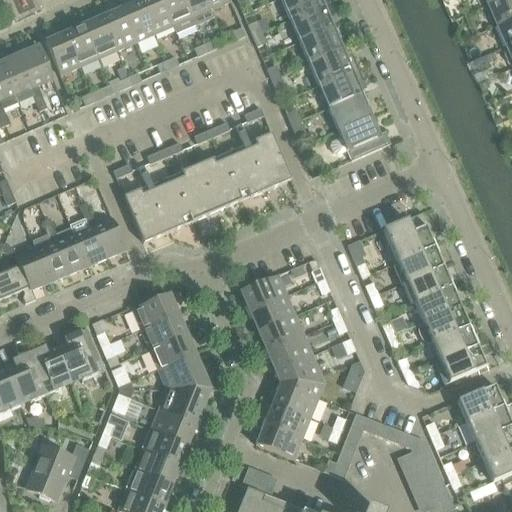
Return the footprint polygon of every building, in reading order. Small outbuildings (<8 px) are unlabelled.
[(154,37),(173,29),(160,0),(145,0),(139,3),(154,37)] [(176,36),(195,28),(182,0),(160,0),(173,29),(176,36)] [(213,20),(210,13),(204,0),(182,0),(195,28),(213,20)] [(227,0),(204,0),(210,13),(229,4),(227,0)] [(280,0),(289,22),(329,5),(326,0),(280,0)] [(511,0),(504,0),(489,7),(498,28),(511,21),(511,0)] [(139,3),(120,11),(135,45),(154,37),(139,3)] [(335,21),(329,5),(289,22),(299,44),(333,29),(330,23),(335,21)] [(120,11),(101,19),(116,53),(135,45),(120,11)] [(101,19),(83,27),(98,61),(116,53),(101,19)] [(511,21),(498,28),(507,49),(511,46),(511,21)] [(247,28),(252,39),(261,35),(256,24),(247,28)] [(83,27),(64,35),(79,70),(98,61),(83,27)] [(299,44),(308,66),(343,52),(333,29),(299,44)] [(233,44),(244,39),(241,30),(230,35),(233,44)] [(60,78),(79,70),(64,35),(45,44),(60,78)] [(266,46),(261,35),(252,39),(257,50),(266,46)] [(212,43),(203,47),(206,55),(215,51),(212,43)] [(197,59),(206,55),(203,47),(193,51),(197,59)] [(39,49),(19,58),(33,90),(37,88),(52,81),(39,49)] [(345,58),(343,52),(308,66),(318,88),(357,71),(351,56),(345,58)] [(494,54),(475,63),(479,72),(489,68),(488,65),(497,61),(494,54)] [(32,100),(34,102),(42,99),(37,88),(33,90),(19,58),(0,66),(17,106),(32,100)] [(175,59),(165,63),(169,72),(178,68),(175,59)] [(160,75),(169,72),(165,63),(157,67),(160,75)] [(0,66),(0,65),(0,105),(3,112),(17,106),(0,66)] [(266,72),(271,83),(280,79),(275,68),(266,72)] [(124,69),(116,73),(121,83),(128,80),(124,69)] [(364,87),(357,71),(318,88),(328,110),(362,96),(359,89),(364,87)] [(137,76),(128,80),(132,88),(141,84),(137,76)] [(285,90),(280,79),(271,83),(276,94),(285,90)] [(122,92),(132,88),(128,80),(121,83),(119,84),(122,92)] [(487,82),(479,85),(483,94),(491,90),(487,82)] [(100,92),(91,96),(94,104),(103,100),(100,92)] [(85,108),(94,104),(91,96),(81,100),(85,108)] [(328,110),(337,132),(371,118),(362,96),(328,110)] [(47,111),(42,99),(34,102),(38,114),(47,111)] [(246,125),(263,118),(260,111),(243,118),(246,125)] [(285,116),(290,127),(299,123),(294,112),(285,116)] [(9,127),(4,115),(0,116),(0,127),(1,130),(9,127)] [(502,116),(494,119),(497,127),(505,124),(502,116)] [(379,136),(371,118),(337,132),(341,141),(331,145),(330,149),(333,157),(337,158),(347,154),(351,164),(390,146),(385,134),(379,136)] [(304,134),(299,123),(290,127),(295,138),(304,134)] [(196,147),(229,133),(226,125),(193,139),(196,147)] [(142,197),(140,192),(123,199),(143,245),(290,182),(271,136),(253,143),(256,149),(250,151),(243,135),(237,138),(244,154),(215,166),(213,161),(180,175),(182,180),(153,193),(146,176),(140,179),(147,195),(142,197)] [(149,167),(182,153),(179,145),(146,159),(149,167)] [(116,181),(132,174),(129,167),(112,174),(116,181)] [(0,183),(0,191),(2,196),(10,193),(5,181),(0,183)] [(15,204),(10,193),(2,196),(7,208),(15,204)] [(78,208),(83,220),(91,216),(86,205),(78,208)] [(383,232),(397,265),(434,249),(425,228),(428,227),(423,215),(383,232)] [(96,228),(91,216),(83,220),(85,225),(88,231),(92,229),(106,261),(125,253),(111,221),(96,228)] [(41,224),(46,236),(54,232),(49,221),(41,224)] [(87,269),(106,261),(92,229),(88,231),(85,225),(71,231),(87,269)] [(46,236),(47,238),(50,247),(54,245),(68,277),(87,269),(71,231),(56,237),(54,232),(46,236)] [(32,244),(36,253),(49,285),(68,277),(54,245),(50,247),(47,238),(32,244)] [(13,250),(4,247),(1,254),(16,260),(16,261),(17,261),(13,250)] [(396,275),(401,287),(443,269),(434,249),(397,265),(400,273),(396,275)] [(30,293),(31,293),(49,285),(36,253),(17,261),(16,261),(19,269),(20,269),(30,293)] [(361,281),(369,277),(364,265),(356,269),(361,281)] [(301,267),(290,272),(293,281),(305,276),(301,267)] [(35,302),(31,293),(30,293),(20,269),(19,269),(0,277),(0,302),(22,293),(23,296),(22,300),(24,307),(35,302)] [(414,305),(452,289),(443,269),(401,287),(410,306),(414,305)] [(311,274),(316,286),(324,282),(319,271),(311,274)] [(240,294),(249,314),(286,298),(277,277),(240,294)] [(329,294),(324,282),(316,286),(321,297),(329,294)] [(364,289),(370,300),(378,297),(373,285),(364,289)] [(414,305),(423,325),(460,308),(452,289),(414,305)] [(132,312),(140,333),(178,317),(169,296),(132,312)] [(383,308),(378,297),(370,300),(374,312),(383,308)] [(249,314),(257,334),(295,318),(286,298),(249,314)] [(423,325),(431,344),(469,328),(460,308),(423,325)] [(328,314),(333,325),(341,322),(336,310),(328,314)] [(140,333),(149,353),(187,337),(178,317),(140,333)] [(257,334),(266,354),(303,338),(295,318),(257,334)] [(402,319),(389,324),(390,325),(395,337),(407,331),(402,319)] [(346,333),(341,322),(333,325),(338,337),(346,333)] [(382,328),(387,340),(395,337),(390,325),(382,328)] [(431,344),(440,364),(477,348),(469,328),(431,344)] [(65,345),(56,349),(70,382),(79,378),(81,383),(98,376),(94,365),(100,363),(86,331),(63,341),(65,345)] [(96,338),(101,350),(109,346),(104,335),(96,338)] [(149,353),(157,373),(195,357),(187,337),(149,353)] [(400,348),(395,337),(387,340),(392,352),(400,348)] [(266,354),(274,374),(312,358),(303,338),(266,354)] [(347,357),(355,354),(350,342),(341,345),(347,357)] [(114,358),(109,346),(101,350),(106,361),(114,358)] [(477,348),(440,364),(435,366),(444,387),(486,369),(477,348)] [(45,349),(28,355),(38,379),(46,398),(62,391),(61,386),(70,382),(56,349),(46,353),(45,349)] [(14,367),(4,371),(11,386),(18,404),(28,400),(30,405),(46,398),(38,379),(28,355),(12,362),(14,367)] [(157,373),(166,392),(210,392),(195,357),(157,373)] [(274,374),(280,386),(318,401),(324,386),(312,358),(274,374)] [(397,364),(402,375),(410,372),(405,360),(397,364)] [(119,370),(111,374),(114,382),(126,377),(123,369),(119,370)] [(0,417),(11,413),(9,408),(18,404),(11,386),(4,371),(0,372),(0,417)] [(415,383),(410,372),(402,375),(407,387),(415,383)] [(126,377),(114,382),(118,390),(126,386),(129,385),(126,377)] [(126,386),(118,390),(119,393),(133,393),(129,385),(126,386)] [(280,386),(272,406),(310,421),(318,401),(280,386)] [(457,404),(466,425),(503,408),(494,388),(457,404)] [(166,392),(158,413),(196,428),(210,392),(166,392)] [(119,393),(118,396),(126,400),(129,401),(132,395),(133,393),(119,393)] [(118,396),(115,404),(127,409),(130,402),(129,401),(126,400),(118,396)] [(115,404),(111,412),(120,416),(124,417),(127,409),(115,404)] [(272,406),(264,426),(302,442),(310,421),(272,406)] [(466,425),(474,444),(511,428),(503,408),(466,425)] [(158,413),(150,433),(188,448),(196,428),(158,413)] [(362,435),(363,433),(367,421),(355,417),(349,430),(362,435)] [(337,419),(332,430),(340,434),(345,422),(337,419)] [(43,420),(25,420),(29,430),(43,430),(43,420)] [(377,425),(367,421),(363,433),(372,437),(377,425)] [(106,425),(102,437),(110,440),(115,428),(106,425)] [(386,429),(377,425),(372,437),(381,440),(386,429)] [(425,429),(430,440),(438,437),(433,425),(425,429)] [(293,463),(302,442),(264,426),(255,447),(293,463)] [(474,444),(483,464),(511,451),(511,428),(474,444)] [(396,433),(386,429),(381,440),(391,444),(396,433)] [(335,446),(340,434),(332,430),(327,442),(335,446)] [(358,443),(362,435),(349,430),(346,438),(358,443)] [(150,433),(142,453),(180,468),(188,448),(150,433)] [(405,436),(396,433),(391,444),(400,448),(405,436)] [(415,440),(405,436),(400,448),(410,451),(415,440)] [(105,452),(110,440),(102,437),(97,448),(105,452)] [(441,445),(438,437),(430,440),(433,448),(441,445)] [(355,451),(358,443),(346,438),(343,446),(355,451)] [(411,455),(416,453),(427,448),(425,444),(415,440),(410,451),(411,455)] [(76,482),(88,453),(69,445),(64,457),(44,449),(26,492),(39,497),(38,500),(49,504),(50,502),(55,504),(65,478),(76,482)] [(352,459),(355,451),(343,446),(340,454),(352,459)] [(97,448),(93,457),(102,460),(105,452),(97,448)] [(416,453),(420,460),(430,456),(427,448),(416,453)] [(511,476),(511,451),(483,464),(492,485),(480,490),(484,498),(496,493),(492,485),(511,476)] [(142,453),(134,473),(172,488),(180,468),(142,453)] [(349,466),(352,459),(340,454),(337,461),(349,466)] [(420,460),(424,470),(434,466),(430,456),(420,460)] [(346,474),(349,466),(337,461),(335,466),(334,469),(346,474)] [(330,477),(334,469),(335,466),(328,463),(323,474),(330,477)] [(90,465),(85,477),(94,480),(98,468),(90,465)] [(442,468),(447,480),(455,476),(450,465),(442,468)] [(424,470),(428,480),(438,475),(434,466),(424,470)] [(343,482),(346,474),(334,469),(330,477),(343,482)] [(281,511),(262,504),(265,499),(269,501),(277,481),(248,470),(240,489),(246,491),(238,511),(281,511)] [(134,473),(126,493),(164,508),(172,488),(134,473)] [(428,480),(432,489),(442,484),(438,475),(428,480)] [(460,489),(455,476),(447,480),(452,492),(460,489)] [(89,492),(94,480),(85,477),(81,488),(89,492)] [(432,489),(436,498),(446,494),(442,484),(432,489)] [(473,503),(484,498),(480,490),(469,495),(473,503)] [(162,511),(164,508),(126,493),(118,511),(162,511)] [(440,508),(451,503),(446,494),(436,498),(440,508)] [(451,503),(440,508),(441,511),(453,511),(454,511),(451,503)]
